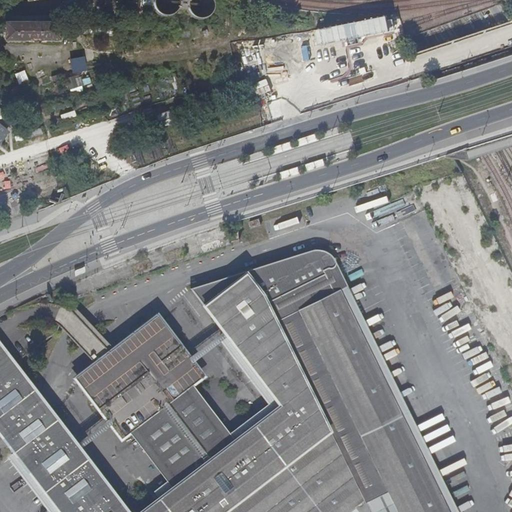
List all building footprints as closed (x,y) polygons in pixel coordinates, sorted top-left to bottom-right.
[(142,7),(142,0),(92,0),(92,14),(114,14),(115,15),(142,15),(142,7)] [(172,14),(175,11),(178,6),(178,2),(177,0),(152,0),(153,6),(154,10),(158,14),(162,16),(167,16),(172,14)] [(185,5),(186,9),(189,13),(193,16),(198,16),(203,16),(207,13),(210,10),(212,5),(212,0),(211,0),(184,0),(185,0),(185,5)] [(3,36),(54,37),(54,21),(3,20),(3,36)] [(85,57),(70,59),(72,73),(87,72),(85,57)] [(0,144),(10,131),(0,123),(0,144)] [(298,139),(300,145),(317,140),(315,133),(298,139)] [(275,153),(292,148),(290,141),(273,147),(275,153)] [(323,158),(306,164),(308,171),(326,165),(323,158)] [(298,166),(281,172),(283,179),(300,173),(298,166)] [(462,511),(335,255),(333,253),(331,251),(329,250),(327,248),(324,248),(321,247),(316,247),(311,248),(260,264),(191,286),(227,333),(280,403),(234,438),(171,486),(145,506),(136,511),(130,511),(80,446),(45,400),(0,341),(0,428),(4,434),(63,511),(339,511),(368,491),(374,486),(385,511),(462,511)] [(104,355),(74,379),(108,424),(120,440),(129,432),(193,385),(204,376),(192,360),(157,313),(109,351),(104,355)] [(171,486),(234,438),(193,385),(129,432),(171,486)] [(385,511),(374,486),(368,491),(377,511),(385,511)]
